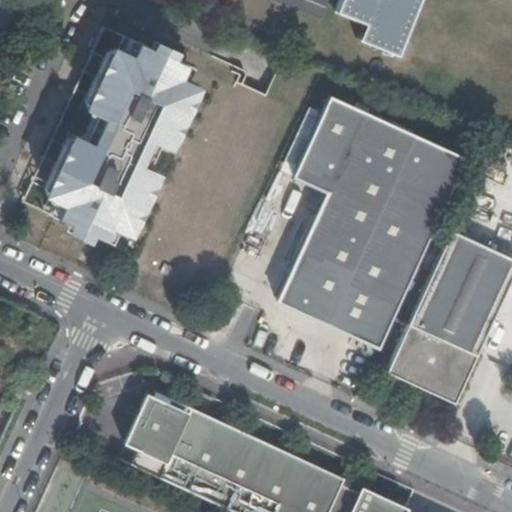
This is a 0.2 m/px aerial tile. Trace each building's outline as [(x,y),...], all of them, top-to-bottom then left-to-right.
[(419,0),(340,0),(339,4),(368,16),(361,33),(399,48),(419,0)] [(183,70),(189,57),(140,34),(133,48),(121,42),(111,46),(91,88),(91,103),(104,110),(93,134),(81,128),(69,137),(49,181),(50,189),(64,198),(59,209),(107,232),(113,220),(125,226),(135,223),(159,174),(155,163),(143,157),(154,132),(168,139),(176,136),(198,86),(195,77),(183,70)] [(400,286),(460,153),(327,94),(291,174),(323,188),(276,296),(376,339),(400,286)] [(384,367),(452,399),(511,263),(511,252),(447,224),(384,367)] [(231,296),(220,291),(209,316),(221,322),(231,296)] [(132,443),(125,461),(152,473),(237,511),(403,511),(399,510),(402,502),(355,481),(353,487),(336,480),(338,473),(273,444),(212,416),(149,389),(147,393),(141,391),(121,439),(132,443)] [(113,456),(125,461),(132,443),(121,439),(113,456)]
